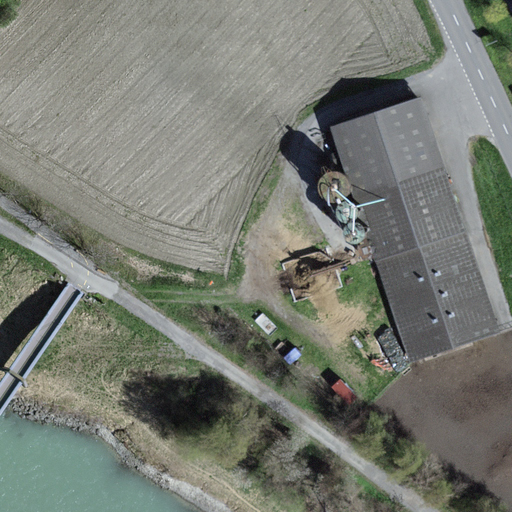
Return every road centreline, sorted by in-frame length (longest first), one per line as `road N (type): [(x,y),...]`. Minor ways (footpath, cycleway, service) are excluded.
road 1 (tertiary): [(446,0),(511,141)]
road 2 (track): [(201,350),(71,356)]
